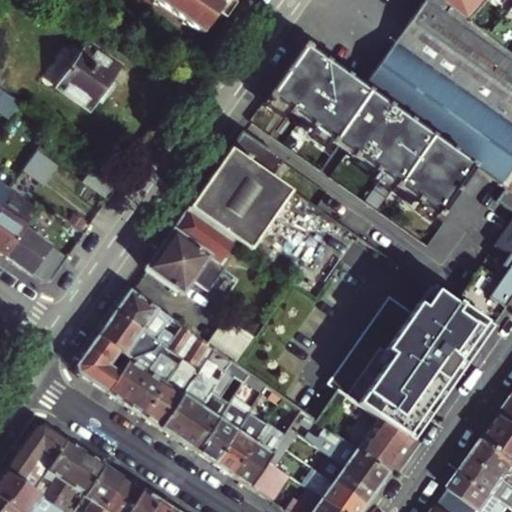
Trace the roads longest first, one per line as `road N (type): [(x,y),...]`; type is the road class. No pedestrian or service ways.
road 1 (residential): [(60,336),(297,0)]
road 2 (residential): [(232,511),(30,378)]
road 3 (residential): [(511,345),(396,511)]
